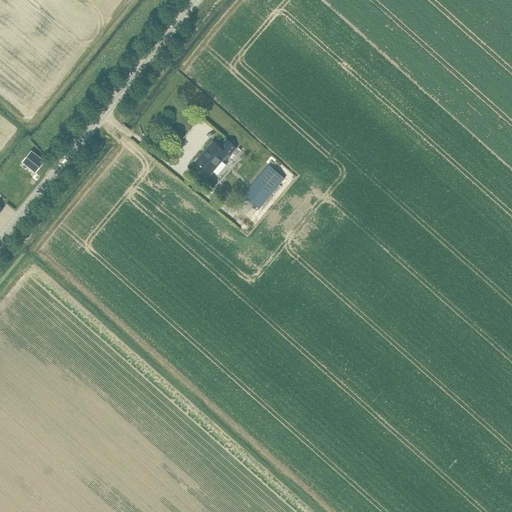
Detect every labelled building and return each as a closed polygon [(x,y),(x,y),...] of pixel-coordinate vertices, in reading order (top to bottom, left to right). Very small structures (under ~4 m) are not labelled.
[(238,148),(234,145),(226,138),(220,146),(214,141),(196,162),(210,174),(227,154),(230,157),(238,148)] [(36,173),(45,161),(31,150),(22,162),(36,173)] [(259,209),(284,179),(269,166),(243,197),(259,209)] [(26,171),(21,177),(25,180),(30,175),(26,171)] [(0,185),(0,211),(9,216),(13,207),(3,203),(9,190),(0,185)]
